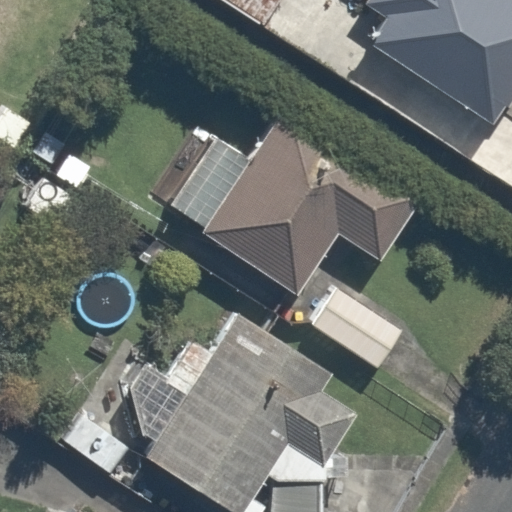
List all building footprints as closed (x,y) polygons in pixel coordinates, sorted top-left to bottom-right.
[(232,0),(259,17),(269,0),(232,0)] [(511,66),(511,0),(349,0),(334,22),(475,120),(511,66)] [(28,114),(0,96),(0,156),(1,157),(28,114)] [(193,226),(284,283),(321,224),(363,251),(407,182),(274,98),(193,226)] [(91,157),(34,119),(17,147),(74,184),(91,157)] [(81,195),(33,165),(13,197),(61,227),(81,195)] [(394,325),(330,278),(303,315),(366,362),(394,325)] [(313,511),(316,452),(346,407),(303,379),(317,359),(227,300),(174,380),(131,351),(96,403),(140,432),(136,439),(246,511),(313,511)] [(119,511),(83,487),(66,511),(119,511)]
